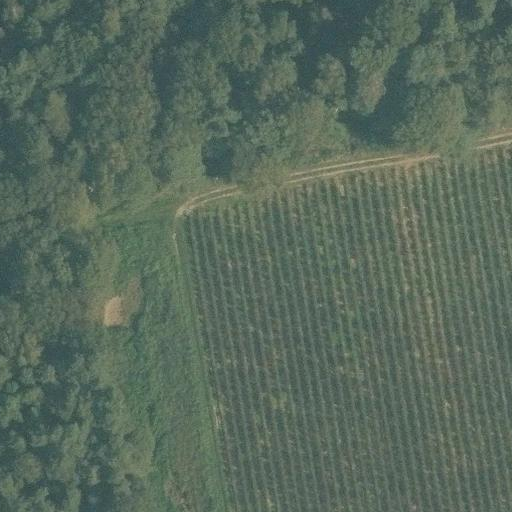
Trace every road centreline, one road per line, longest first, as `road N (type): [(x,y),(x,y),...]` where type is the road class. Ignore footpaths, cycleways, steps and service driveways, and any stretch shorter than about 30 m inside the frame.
road 1 (track): [(511,137),(80,222)]
road 2 (track): [(80,222),(135,511)]
road 3 (track): [(80,222),(0,33)]
